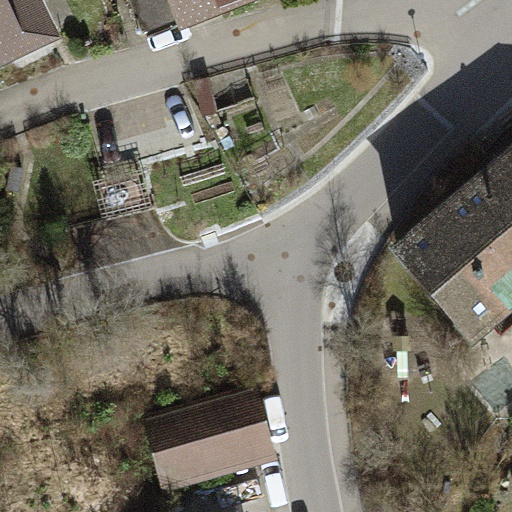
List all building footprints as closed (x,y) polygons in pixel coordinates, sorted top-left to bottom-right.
[(0,0),(0,61),(53,36),(35,0),(0,0)] [(131,0),(136,13),(156,5),(171,45),(294,0),(131,0)] [(214,87),(200,90),(206,119),(221,115),(214,87)] [(511,153),(388,259),(472,357),(511,322),(511,153)] [(257,393),(147,415),(164,497),(274,474),(257,393)]
